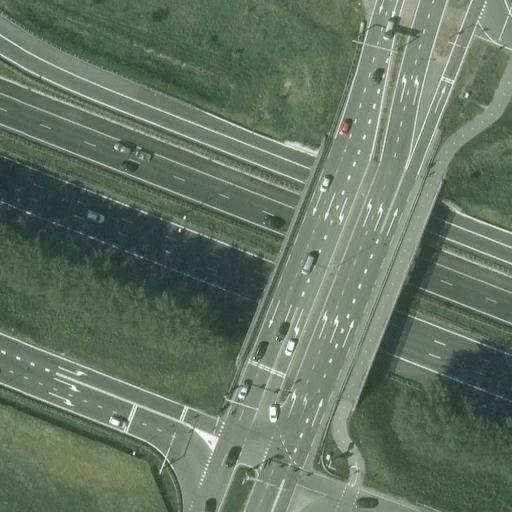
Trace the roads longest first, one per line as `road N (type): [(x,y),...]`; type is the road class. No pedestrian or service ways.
road 1 (motorway): [(511,255),(132,108),(0,42)]
road 2 (motorway): [(511,309),(0,108)]
road 3 (motorway): [(0,182),(511,380)]
road 4 (primary): [(389,0),(346,146),(227,449)]
road 5 (primary): [(292,475),(410,173)]
road 6 (motorway): [(0,359),(227,449)]
road 7 (motorway): [(410,173),(413,66),(432,0)]
road 8 (primary): [(410,173),(468,22)]
